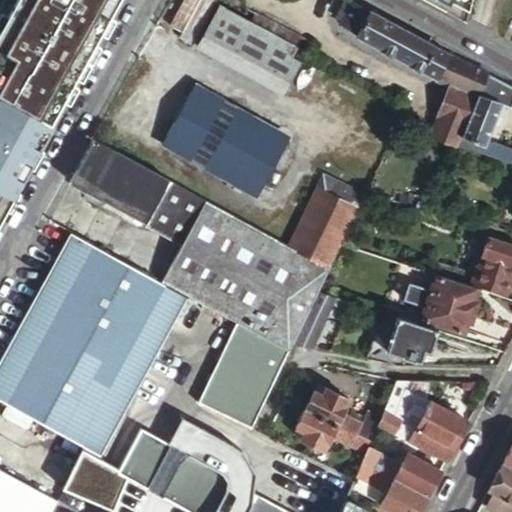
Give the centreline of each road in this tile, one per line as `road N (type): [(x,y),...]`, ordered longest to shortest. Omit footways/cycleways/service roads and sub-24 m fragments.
road 1 (residential): [(0,265),(144,0)]
road 2 (residential): [(511,68),(387,0)]
road 3 (tertiary): [(511,400),(453,511)]
